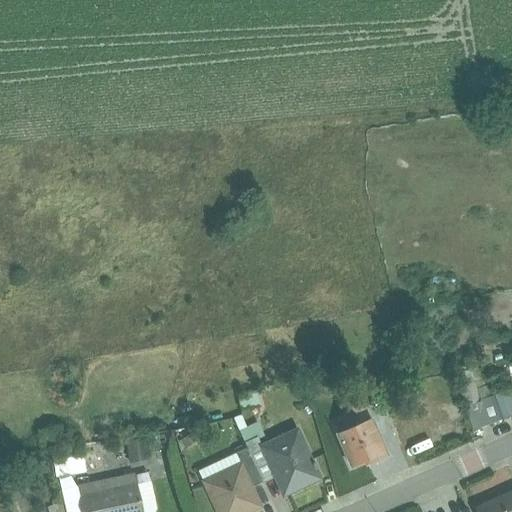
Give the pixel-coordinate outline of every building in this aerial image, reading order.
[(511,394),(507,380),(488,387),(479,366),(456,375),(473,432),(481,429),(511,417),(511,394)] [(237,396),(241,412),(261,407),(257,391),(237,396)] [(347,402),(354,416),(368,409),(361,395),(347,402)] [(247,449),(263,484),(274,478),(283,498),(321,481),(297,429),(261,446),(258,440),(265,437),(259,422),(245,429),(239,417),(234,419),(247,449)] [(372,419),(337,435),(352,468),(366,462),(374,458),(376,462),(389,456),(372,419)] [(147,436),(150,450),(169,447),(166,433),(147,436)] [(149,461),(146,439),(125,443),(129,465),(149,461)] [(58,478),(70,476),(84,473),(79,444),(51,448),(56,478),(58,478)] [(252,489),(263,484),(247,449),(198,473),(216,511),(253,511),(261,508),(252,489)] [(76,487),(70,476),(58,478),(65,511),(155,511),(156,510),(147,473),(135,476),(134,474),(76,487)] [(511,511),(511,492),(475,510),(475,511),(511,511)] [(62,511),(59,499),(51,502),(52,506),(46,508),(47,511),(62,511)]
